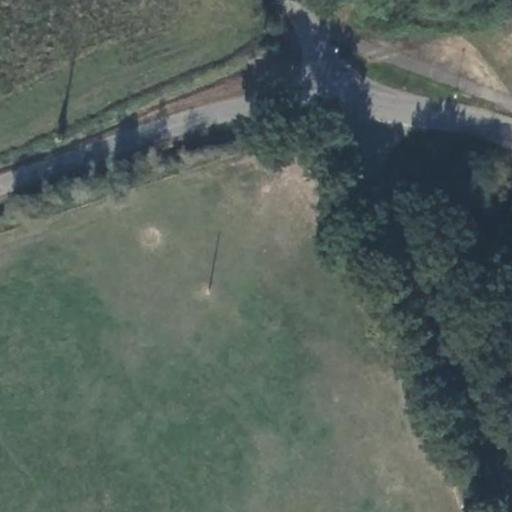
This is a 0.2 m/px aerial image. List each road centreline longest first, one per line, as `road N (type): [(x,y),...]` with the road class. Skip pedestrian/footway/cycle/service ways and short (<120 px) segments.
road 1 (unclassified): [(511,468),(442,300),(366,155),(348,99)]
road 2 (unclassified): [(0,183),(206,120),(348,99)]
road 3 (unclassified): [(511,136),(348,99)]
